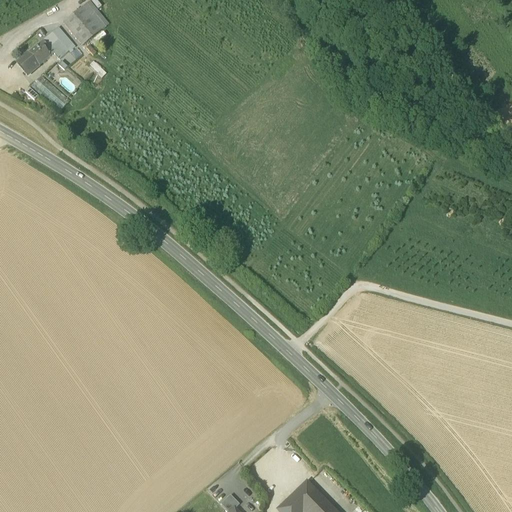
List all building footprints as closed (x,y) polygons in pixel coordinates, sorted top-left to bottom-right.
[(83,10),(102,33),(109,27),(90,4),(83,10)] [(63,26),(83,49),(102,33),(83,10),(63,26)] [(74,49),(71,46),(59,32),(53,37),(53,36),(42,45),(48,51),(45,53),(50,59),(53,56),(59,63),(70,53),(69,53),(74,49)] [(42,45),(28,56),(39,69),(50,59),(45,53),(48,51),(42,45),(42,44),(42,45)] [(28,78),(39,69),(28,56),(17,65),(28,78)] [(90,69),(98,76),(97,77),(102,81),(106,76),(93,64),(90,69)] [(31,90),(60,115),(70,104),(41,79),(31,90)] [(25,95),(35,103),(38,99),(29,91),(25,95)] [(299,509),(300,509),(299,509),(315,493),(307,485),(291,500),(299,509)] [(332,511),(315,493),(299,509),(300,509),(302,511),(332,511)] [(220,506),(225,511),(232,511),(234,510),(235,511),(239,506),(230,497),(220,506)] [(299,509),(291,500),(279,511),(278,511),(302,511),(300,509),(299,509)]
